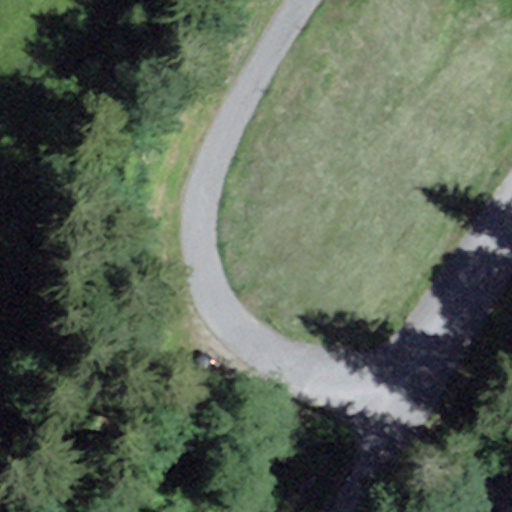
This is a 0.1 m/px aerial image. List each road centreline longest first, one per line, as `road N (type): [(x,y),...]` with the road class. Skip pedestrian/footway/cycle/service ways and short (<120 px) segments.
road 1 (unclassified): [(403,385),(329,382),(273,356),(240,332),(206,271),(198,222),(207,176),(242,99),(305,0)]
road 2 (tertiary): [(403,385),(511,229)]
road 3 (tertiary): [(340,511),(403,385)]
